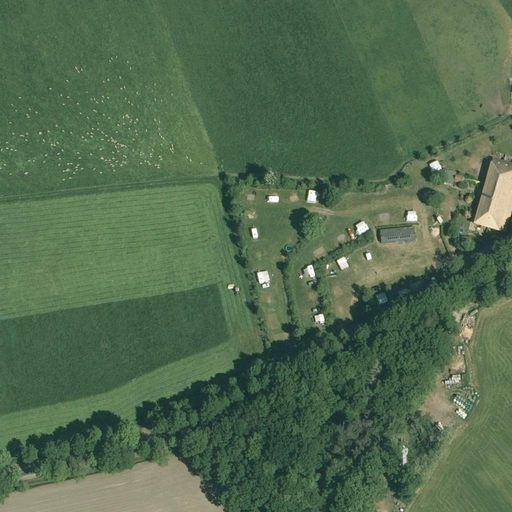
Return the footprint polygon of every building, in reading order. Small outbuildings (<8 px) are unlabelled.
[(511,207),(511,164),(495,159),(476,224),(505,232),(511,207)] [(432,172),(433,182),(442,180),(441,170),(432,172)] [(456,176),(448,174),(444,183),(453,186),(455,182),(462,185),(464,178),(456,176)] [(291,193),(291,204),(300,203),(300,193),(291,193)] [(317,205),(327,208),(329,201),(319,199),(317,205)] [(420,226),(418,215),(410,217),(412,228),(420,226)] [(381,231),(382,244),(416,241),(415,228),(381,231)] [(344,266),(350,275),(358,269),(352,261),(344,266)] [(312,285),(321,284),(320,270),(311,271),(312,285)] [(273,286),(270,272),(260,275),(263,288),(273,286)] [(442,272),(436,274),(439,284),(445,282),(442,272)] [(339,304),(349,301),(346,291),(336,294),(339,304)] [(390,300),(383,302),(386,309),(392,306),(390,300)] [(270,313),(279,313),(279,302),(271,301),(270,313)] [(341,320),(347,318),(344,307),(338,309),(341,320)] [(321,319),(324,333),(332,332),(329,318),(321,319)] [(279,338),(286,336),(282,324),(276,326),(279,338)] [(410,483),(420,495),(427,488),(418,477),(410,483)]
